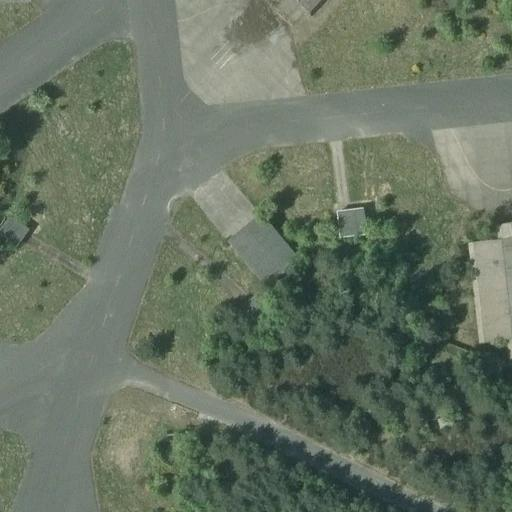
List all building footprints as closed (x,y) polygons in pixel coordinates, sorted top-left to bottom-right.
[(289,0),(304,15),(318,0),(289,0)] [(328,212),(329,244),(361,243),(359,211),(328,212)] [(10,217),(0,230),(0,236),(15,249),(28,231),(10,217)] [(227,241),(264,287),(293,264),(256,218),(227,241)] [(511,361),(511,224),(492,227),(493,245),(461,248),(471,349),(506,345),(508,362),(511,361)]
